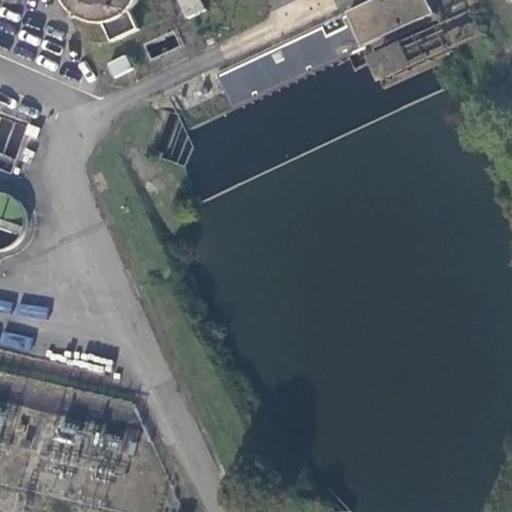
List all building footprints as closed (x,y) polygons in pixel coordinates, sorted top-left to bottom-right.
[(69,0),(80,10),(91,15),(105,16),(118,13),(127,8),(134,0),(69,0)] [(365,45),(433,14),(427,0),(379,0),(350,14),(365,45)] [(370,57),(382,77),(406,63),(394,43),(370,57)] [(113,78),(132,69),(125,54),(106,63),(113,78)] [(0,253),(19,255),(24,196),(0,194),(0,253)]
